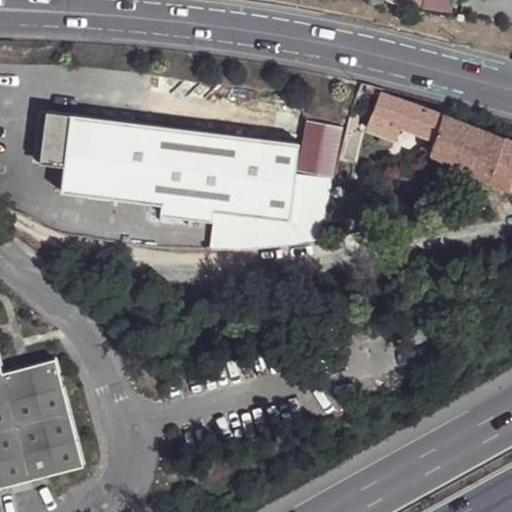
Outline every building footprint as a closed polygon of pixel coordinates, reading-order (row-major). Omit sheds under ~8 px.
[(434,138),(443,113),(380,89),(365,126),(382,133),(392,136),(395,138),(400,125),(434,138)] [(511,142),(443,113),(434,138),(429,150),(511,187),(511,142)] [(300,144),(48,114),(42,165),(67,168),(64,194),(162,206),(161,216),(213,223),(210,248),(318,243),(333,178),(296,172),(300,144)] [(317,120),(308,164),(333,169),(342,125),(317,120)] [(358,129),(346,127),(339,152),(352,155),(358,129)] [(392,136),(382,133),(379,140),(389,144),(392,136)] [(0,364),(0,488),(83,466),(55,361),(3,374),(0,364)]
